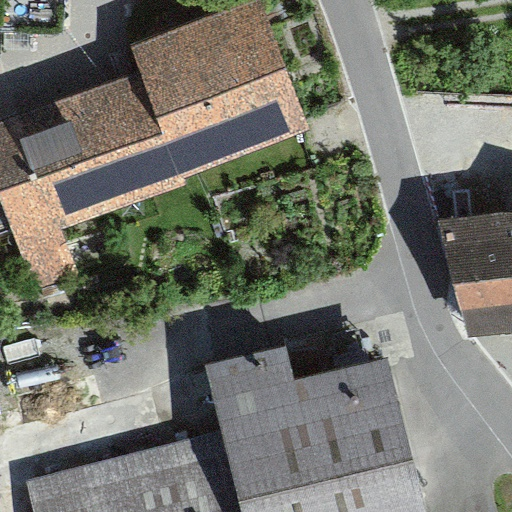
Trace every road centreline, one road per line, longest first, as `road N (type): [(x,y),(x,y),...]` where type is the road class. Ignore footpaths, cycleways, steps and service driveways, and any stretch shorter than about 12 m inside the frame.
road 1 (unclassified): [(511,425),(438,332),(335,0)]
road 2 (track): [(348,40),(511,11)]
